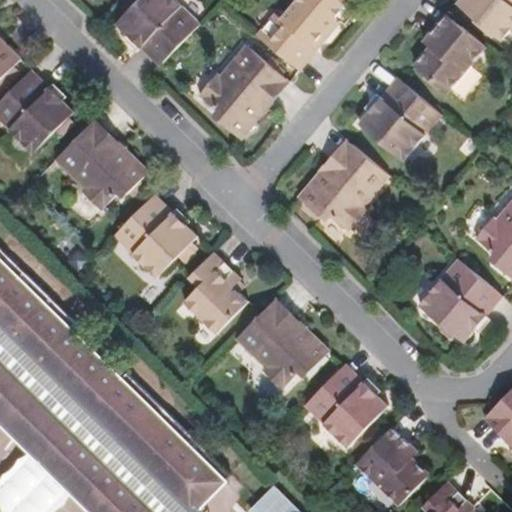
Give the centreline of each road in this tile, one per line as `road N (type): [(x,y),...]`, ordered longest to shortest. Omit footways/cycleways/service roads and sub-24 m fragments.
road 1 (residential): [(430,396),(229,198)]
road 2 (residential): [(229,198),(29,0)]
road 3 (residential): [(400,0),(229,198)]
